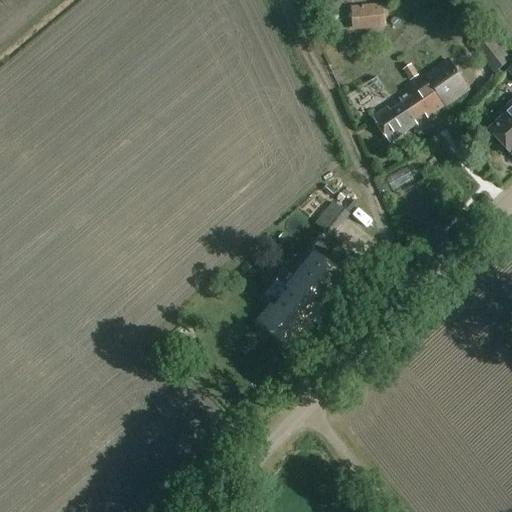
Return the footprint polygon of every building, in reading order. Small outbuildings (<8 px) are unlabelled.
[(352,7),(353,31),(386,28),(384,5),(352,7)] [(473,45),(496,74),(511,61),(511,60),(489,32),(473,45)] [(403,106),(391,114),(387,108),(372,117),(377,124),(390,143),(416,125),(413,120),(423,114),(426,119),(469,90),(449,62),(424,79),(427,83),(400,102),(403,106)] [(409,82),(418,76),(411,65),(402,70),(409,82)] [(511,103),(499,115),(502,119),(489,131),(511,157),(511,156),(511,103)] [(333,201),(322,214),(339,228),(350,215),(333,201)] [(314,255),(258,322),(290,349),(302,334),(307,338),(360,274),(348,264),(338,275),(314,255)]
